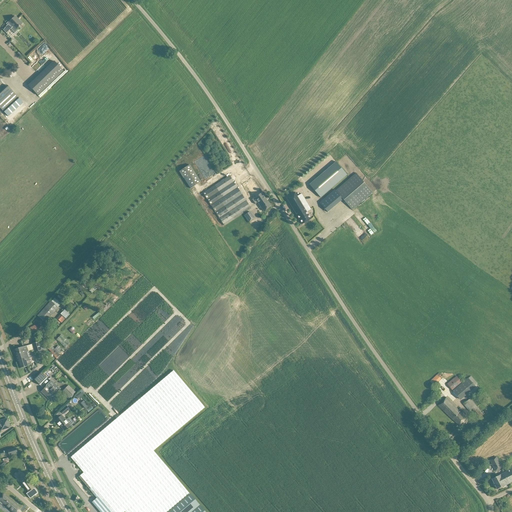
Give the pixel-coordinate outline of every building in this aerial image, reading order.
[(2,29),(7,34),(7,33),(6,33),(11,29),(15,33),(17,31),(16,30),(22,24),(15,16),(9,22),(10,23),(8,25),(8,24),(3,30),(2,29)] [(54,61),(28,86),(37,95),(63,71),(54,61)] [(0,108),(8,117),(23,103),(7,85),(6,87),(0,81),(0,80),(0,108)] [(336,163),(310,185),(321,198),(347,176),(336,163)] [(189,165),(179,172),(190,189),(201,182),(189,165)] [(356,173),(336,190),(343,199),(352,210),(373,193),(356,173)] [(230,176),(203,193),(224,226),(236,218),(237,220),(240,218),(239,216),(251,208),(230,176)] [(310,207),(301,194),(297,196),(295,192),(286,198),(302,224),(311,219),(307,213),(310,211),(309,209),(310,209),(309,208),(310,207)] [(255,204),(258,202),(264,211),(271,207),(261,193),(252,199),(255,204)] [(250,212),(245,215),(249,222),(254,218),(250,212)] [(89,291),(92,294),(100,285),(98,282),(89,291)] [(55,299),(38,317),(30,325),(32,326),(26,329),(29,335),(38,330),(59,308),(58,307),(61,304),(55,299)] [(56,318),(61,323),(65,319),(60,314),(56,318)] [(65,347),(70,342),(61,334),(56,339),(65,347)] [(42,341),(33,344),(35,350),(36,353),(45,350),(42,341)] [(35,350),(33,344),(27,346),(26,346),(19,348),(14,349),(17,361),(22,359),(21,356),(23,355),(22,354),(28,352),(35,350)] [(48,349),(56,359),(60,356),(58,354),(54,349),(52,346),(48,349)] [(29,353),(28,352),(22,354),(23,355),(21,356),(22,359),(17,361),(20,369),(27,366),(31,364),(30,360),(33,360),(31,355),(30,356),(29,353)] [(205,408),(173,371),(112,423),(71,457),(83,473),(79,477),(89,489),(97,498),(153,451),(205,408)] [(41,373),(37,376),(34,379),(40,385),(43,382),(46,379),(41,373)] [(439,373),(430,382),(434,386),(441,378),(439,377),(441,375),(439,373)] [(462,382),(457,376),(447,384),(452,390),(462,382)] [(478,384),(471,376),(453,391),(460,400),(476,387),(475,386),(478,384)] [(45,388),(41,392),(49,400),(53,396),(54,394),(57,392),(52,387),(48,383),(46,385),(47,386),(45,388)] [(75,392),(68,385),(62,392),(69,399),(75,392)] [(446,397),(441,402),(438,406),(443,411),(444,411),(459,426),(463,422),(467,418),(464,415),(466,414),(461,408),(459,410),(446,397)] [(480,419),(484,415),(470,399),(463,404),(469,412),(472,410),(480,419)] [(84,401),(80,403),(85,410),(89,407),(84,401)] [(66,406),(60,411),(63,415),(69,409),(66,406)] [(68,427),(70,426),(62,415),(55,421),(58,424),(64,431),(68,427)] [(0,426),(0,428),(1,430),(10,427),(7,419),(0,421),(0,426)] [(94,500),(92,502),(99,511),(123,511),(124,511),(167,511),(189,494),(153,451),(97,498),(94,500)] [(497,457),(490,460),(495,471),(502,467),(497,457)] [(23,473),(17,477),(28,492),(26,493),(30,498),(32,497),(38,493),(23,473)] [(504,473),(497,477),(492,479),(497,489),(509,483),(504,473)] [(17,511),(21,508),(4,494),(0,498),(0,501),(12,511),(17,511)]
